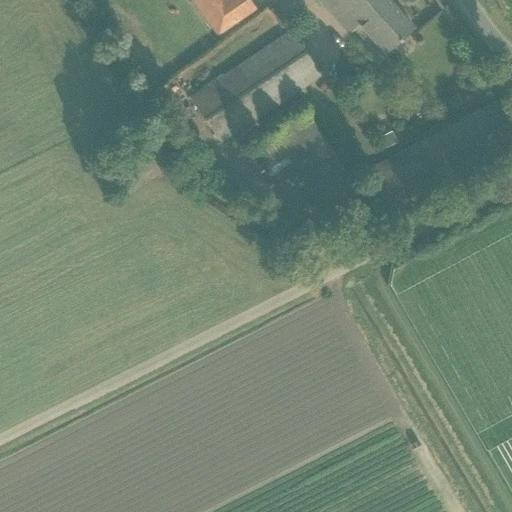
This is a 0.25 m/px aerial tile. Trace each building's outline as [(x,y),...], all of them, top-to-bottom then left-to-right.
[(249,0),(222,0),(221,1),(220,0),(192,0),(216,35),(255,8),(249,0)] [(317,0),(349,35),(359,26),(385,55),(414,29),(388,0),(317,0)] [(319,77),(288,30),(188,98),(219,144),(319,77)] [(256,148),(259,152),(270,168),(288,156),(340,232),(371,211),(367,205),(378,200),(387,217),(511,149),(511,110),(505,98),(488,107),(364,174),(373,190),(361,196),(306,114),(256,148)] [(390,131),(380,137),(386,147),(396,141),(390,131)] [(152,169),(137,151),(110,174),(125,193),(152,169)]
